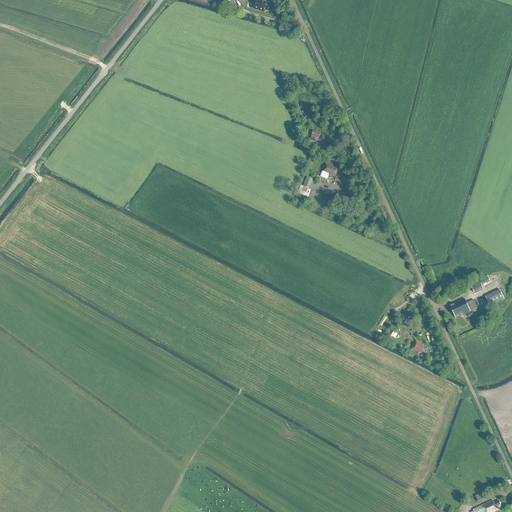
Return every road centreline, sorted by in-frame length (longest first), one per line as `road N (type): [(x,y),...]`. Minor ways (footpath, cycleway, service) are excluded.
road 1 (unclassified): [(511,477),(288,0)]
road 2 (unclassified): [(0,204),(162,0)]
